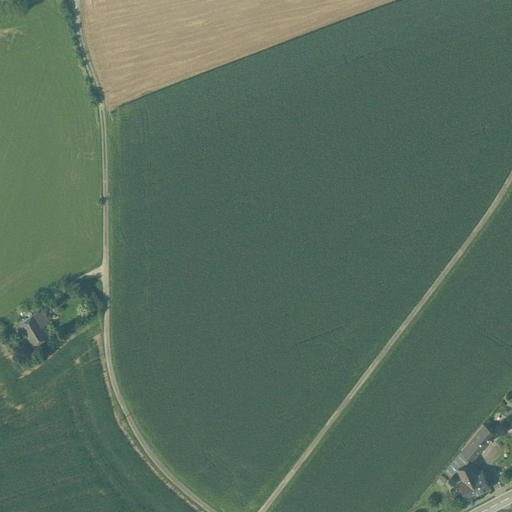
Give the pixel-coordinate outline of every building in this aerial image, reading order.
[(54,318),(43,306),(24,317),(39,344),(54,333),(48,322),(54,318)] [(489,428),(483,423),(473,436),(484,444),(490,437),(489,436),(493,431),(489,428)] [(498,432),(491,426),(489,428),(493,431),(489,436),(490,437),(493,439),(498,432)] [(473,436),(462,449),(472,458),(484,444),(473,436)] [(482,469),(477,472),(472,461),(458,468),(463,479),(460,480),(468,497),(490,486),(482,469)]
